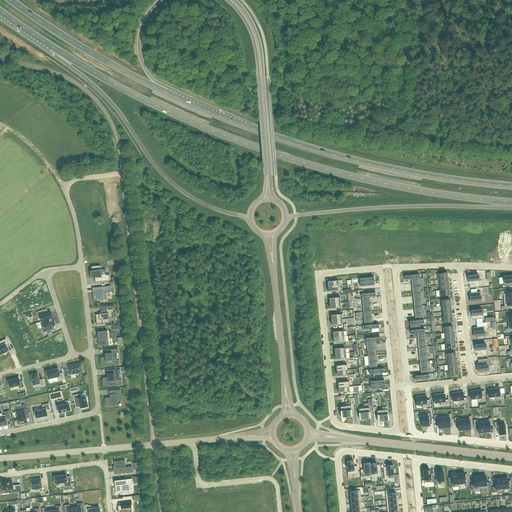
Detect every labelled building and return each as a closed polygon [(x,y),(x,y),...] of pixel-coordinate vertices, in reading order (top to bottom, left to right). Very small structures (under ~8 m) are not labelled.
[(92,271),(90,271),(91,276),(91,279),(92,279),(95,278),(96,282),(95,282),(110,281),(109,275),(106,275),(106,274),(102,274),(101,270),(101,266),(91,267),(92,271)] [(473,276),(468,276),(469,281),(469,285),(474,285),(474,288),(480,287),(479,280),(479,275),(475,276),(475,275),(473,275),(473,276)] [(503,278),(499,278),(499,284),(503,284),(504,284),(508,283),(511,282),(511,276),(511,275),(507,275),(507,277),(503,277),(503,278)] [(419,278),(411,279),(412,293),(421,292),(419,278)] [(111,286),(92,288),(94,301),(106,299),(105,293),(111,292),(111,286)] [(421,292),(412,293),(414,307),(422,306),(421,292)] [(471,297),(470,297),(471,302),(481,301),(481,297),(481,292),(470,293),(471,297)] [(370,297),(362,298),(363,312),(371,311),(370,297)] [(107,313),(95,315),(96,325),(110,323),(109,318),(112,318),(112,313),(115,313),(114,313),(113,306),(106,307),(107,313)] [(422,306),(414,307),(415,321),(424,320),(422,306)] [(43,310),(37,313),(39,319),(41,318),(42,322),(43,322),(53,318),(51,312),(48,313),(47,309),(43,310)] [(482,310),(472,311),(472,316),(473,316),(473,320),(483,319),(483,314),(482,310)] [(371,311),(363,312),(365,326),(373,325),(371,311)] [(42,322),(40,322),(43,333),(50,331),(54,330),(52,326),(55,325),(55,324),(55,321),(54,321),(53,318),(43,322),(42,322)] [(474,332),(474,337),(485,336),(484,331),(485,331),(484,327),(483,327),(474,328),(474,332)] [(107,331),(97,332),(99,346),(109,345),(107,331)] [(26,332),(17,337),(21,345),(30,340),(26,332)] [(425,333),(417,334),(418,348),(426,347),(425,333)] [(0,344),(1,346),(0,346),(0,355),(3,354),(6,352),(9,351),(6,345),(9,344),(6,339),(0,341),(0,344)] [(375,342),(366,343),(368,356),(376,355),(375,342)] [(486,344),(475,345),(476,351),(476,350),(477,354),(481,354),(482,357),(487,356),(486,349),(486,344)] [(426,347),(418,348),(419,362),(428,361),(426,347)] [(101,360),(100,360),(101,360),(101,365),(106,364),(106,365),(113,364),(113,361),(117,360),(117,353),(118,352),(118,349),(110,350),(111,353),(105,354),(105,357),(100,357),(101,360)] [(376,355),(368,356),(369,370),(377,369),(376,355)] [(428,361),(419,362),(421,375),(429,374),(428,361)] [(478,366),(477,366),(478,372),(488,371),(488,366),(488,362),(484,362),(477,363),(478,366)] [(70,372),(66,373),(68,379),(71,378),(76,377),(75,374),(82,372),(80,364),(68,366),(70,372)] [(47,372),(46,372),(48,379),(49,383),(58,381),(64,379),(63,373),(59,374),(58,369),(50,371),(50,370),(47,371),(47,372)] [(103,380),(103,381),(104,385),(108,385),(109,385),(116,385),(115,381),(120,380),(119,373),(120,373),(120,369),(113,370),(113,374),(107,374),(108,377),(103,378),(103,380)] [(34,374),(31,375),(34,387),(41,386),(41,387),(45,385),(44,379),(40,380),(38,374),(34,375),(34,374)] [(19,378),(8,381),(10,388),(18,386),(19,389),(24,387),(23,381),(20,382),(19,378)] [(499,389),(489,390),(489,398),(495,397),(495,400),(500,400),(504,400),(503,394),(500,394),(499,389)] [(105,401),(106,406),(110,405),(111,405),(111,406),(118,405),(118,401),(122,401),(121,390),(115,390),(115,394),(110,395),(110,398),(105,398),(105,401)] [(481,390),(470,392),(471,400),(472,403),(477,402),(486,401),(485,396),(482,396),(481,390)] [(463,392),(452,393),(453,401),(459,401),(459,404),(468,403),(467,398),(463,398),(463,392)] [(85,393),(73,396),(75,403),(79,402),(81,408),(82,408),(82,409),(87,408),(87,407),(88,407),(87,402),(88,402),(87,398),(86,398),(85,393)] [(445,394),(434,395),(435,403),(441,403),(441,406),(449,405),(449,400),(445,400),(445,394)] [(426,396),(415,397),(416,405),(422,405),(422,408),(431,407),(430,401),(427,402),(426,396)] [(66,405),(57,407),(59,413),(70,411),(68,401),(66,402),(66,405)] [(22,404),(16,405),(17,409),(18,413),(17,413),(18,417),(19,417),(20,423),(23,422),(23,421),(27,420),(25,414),(28,413),(26,404),(22,405),(22,404)] [(35,411),(35,412),(36,418),(37,418),(40,417),(43,417),(47,416),(48,416),(47,415),(46,411),(50,410),(49,404),(42,405),(43,410),(35,411)] [(2,413),(0,413),(0,426),(7,425),(6,420),(11,419),(9,411),(4,412),(5,415),(3,415),(2,413)] [(421,417),(420,417),(421,420),(422,420),(422,427),(429,426),(429,419),(431,419),(431,413),(428,413),(428,415),(421,415),(421,417)] [(449,416),(443,417),(444,428),(450,427),(449,420),(452,420),(452,414),(449,414),(449,416)] [(437,415),(434,416),(435,422),(438,422),(438,428),(444,428),(443,417),(437,417),(437,415)] [(463,418),(464,430),(470,430),(470,423),(473,422),(472,416),(469,416),(469,418),(463,419),(463,418)] [(457,418),(454,418),(455,424),(458,424),(458,431),(464,430),(463,418),(457,418)] [(489,419),(483,420),(485,432),(490,432),(490,425),(493,425),(492,418),(489,419)] [(478,420),(473,420),(474,427),(478,426),(479,433),(485,432),(483,420),(478,421),(478,420)] [(498,422),(494,422),(495,429),(498,428),(499,435),(506,435),(505,429),(506,429),(506,426),(505,426),(504,422),(498,423),(498,422)] [(114,468),(113,468),(114,471),(115,471),(115,475),(133,473),(132,466),(132,467),(125,468),(124,461),(125,461),(125,460),(114,462),(114,468)] [(347,466),(346,466),(346,469),(347,469),(348,475),(358,473),(357,466),(354,467),(354,461),(347,461),(347,466)] [(370,464),(371,476),(371,477),(381,476),(381,469),(377,469),(377,463),(376,463),(376,462),(372,463),(372,464),(370,464)] [(364,470),(361,470),(361,477),(371,476),(370,464),(370,463),(363,464),(364,470)] [(387,472),(384,472),(384,479),(395,478),(394,473),(395,473),(395,469),(394,469),(393,465),(387,466),(386,466),(387,472)] [(423,470),(424,483),(431,482),(431,483),(434,482),(434,479),(434,476),(431,477),(430,470),(427,470),(427,469),(423,469),(423,470)] [(434,479),(434,482),(435,485),(438,485),(438,484),(445,484),(443,471),(443,470),(439,471),(439,472),(436,472),(437,479),(434,479)] [(81,475),(76,476),(77,485),(84,484),(84,480),(90,480),(90,484),(94,483),(94,477),(94,473),(93,473),(93,472),(81,474),(81,475)] [(452,482),(449,482),(449,488),(453,488),(453,487),(459,487),(459,485),(458,473),(455,474),(451,475),(452,482)] [(461,473),(458,473),(459,485),(465,485),(466,487),(469,486),(468,480),(465,480),(464,473),(461,474),(461,473)] [(55,478),(54,478),(54,482),(55,482),(55,484),(65,483),(66,487),(71,486),(70,476),(67,477),(66,475),(62,476),(59,476),(54,477),(55,478)] [(482,475),(479,476),(481,489),(486,488),(486,492),(491,492),(490,482),(487,483),(486,476),(482,476),(482,475)] [(473,484),(471,485),(471,491),(474,490),(481,489),(479,476),(476,476),(476,477),(473,477),(473,484)] [(495,487),(492,487),(493,493),(496,493),(496,492),(503,491),(503,490),(502,490),(501,478),(498,478),(498,479),(494,480),(495,487)] [(504,478),(501,478),(502,490),(503,490),(509,490),(509,492),(511,491),(511,489),(511,485),(509,485),(508,478),(504,479),(504,478)] [(41,479),(31,480),(32,490),(40,489),(40,492),(45,491),(45,486),(42,487),(41,484),(41,483),(41,479)] [(117,488),(115,488),(116,494),(122,493),(122,491),(125,491),(130,490),(130,486),(129,485),(133,484),(133,479),(120,480),(120,481),(120,482),(120,484),(117,484),(117,486),(117,488)] [(6,482),(1,482),(2,491),(4,491),(4,490),(9,490),(9,492),(9,493),(21,491),(20,485),(13,486),(13,482),(6,483),(6,482)] [(392,490),(385,491),(386,494),(386,500),(397,499),(396,493),(392,493),(392,490)] [(122,505),(118,506),(118,511),(133,511),(131,502),(132,502),(132,501),(131,501),(131,502),(122,503),(122,505)] [(78,506),(74,506),(74,511),(81,511),(81,509),(84,509),(83,503),(77,504),(78,506)]
